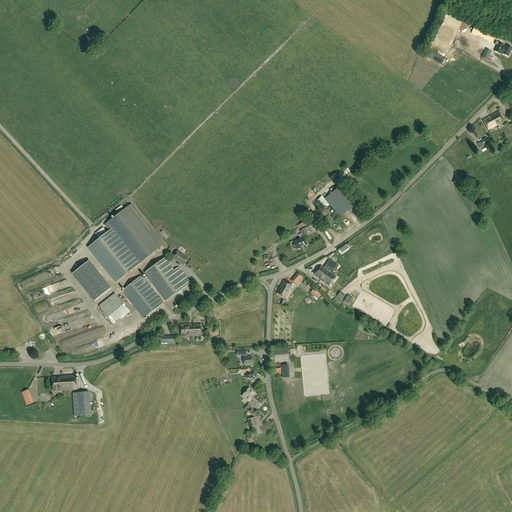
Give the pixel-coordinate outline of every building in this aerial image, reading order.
[(489,46),(494,46),(494,42),(487,39),(488,36),(483,34),(482,36),(469,31),(462,28),(463,28),(457,26),(455,29),(455,31),(475,39),(475,44),(477,45),(488,45),(489,46)] [(506,46),(496,41),(495,44),(497,45),(495,51),(500,54),(500,53),(502,54),(506,46)] [(511,48),(506,45),(506,46),(502,54),(508,56),(511,48)] [(487,59),(491,51),(486,49),(482,57),(487,59)] [(496,124),(497,126),(505,121),(499,111),(490,116),(495,124),(496,124)] [(489,130),(497,126),(496,124),(495,124),(490,116),(483,120),(489,130)] [(480,148),(489,143),(487,138),(478,144),(480,148)] [(339,217),(357,203),(342,186),(325,199),(339,217)] [(139,264),(163,245),(131,204),(104,225),(109,231),(88,248),(116,282),(139,264)] [(330,225),(335,221),(324,208),(320,212),(330,225)] [(297,249),(307,244),(304,237),(293,242),(297,249)] [(184,265),(188,258),(178,251),(173,257),(184,265)] [(145,273),(166,300),(190,282),(183,272),(182,273),(178,267),(173,270),(164,258),(145,273)] [(321,265),(314,275),(318,278),(319,277),(319,278),(329,286),(337,276),(335,275),(336,274),(333,272),(335,268),(336,269),(338,266),(330,260),(326,265),(327,265),(325,268),(321,265)] [(73,275),(95,301),(111,288),(90,262),(73,275)] [(336,274),(343,280),(345,276),(338,271),(336,274)] [(296,285),(303,277),(298,273),(291,281),(296,285)] [(163,303),(142,276),(123,291),(144,318),(163,303)] [(286,298),(293,285),(283,280),(277,293),(286,298)] [(327,294),(330,290),(323,285),(320,289),(327,294)] [(99,305),(113,323),(130,311),(116,292),(99,305)] [(337,296),(342,300),(346,295),(340,292),(337,296)] [(187,335),(190,335),(190,324),(181,325),(181,336),(187,336),(187,335)] [(190,324),(190,335),(191,335),(191,336),(201,336),(201,324),(190,324)] [(54,346),(51,348),(58,355),(60,353),(54,346)] [(246,356),(246,354),(246,349),(237,350),(237,355),(244,354),(244,357),(244,364),(252,364),(252,357),(249,357),(249,356),(246,356)] [(253,381),(259,375),(254,371),(248,377),(253,381)] [(53,391),(77,389),(76,375),(52,377),(53,391)] [(249,402),(256,394),(249,387),(242,395),(249,402)] [(23,392),(26,401),(32,399),(28,390),(23,392)] [(92,416),(90,391),(75,392),(77,417),(92,416)] [(256,394),(249,402),(257,408),(264,401),(256,394)] [(52,404),(54,409),(66,404),(64,399),(52,404)] [(250,428),(256,426),(253,418),(247,419),(250,428)]
